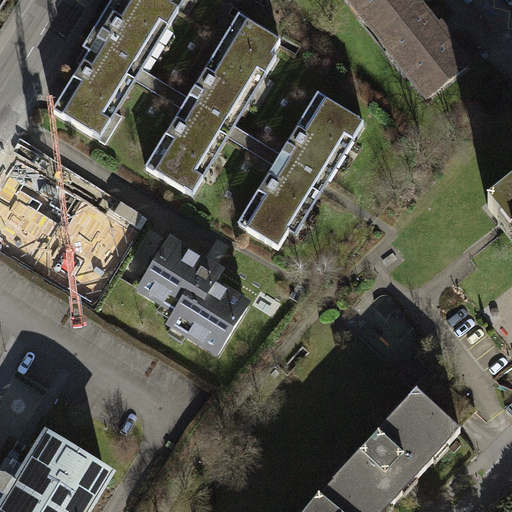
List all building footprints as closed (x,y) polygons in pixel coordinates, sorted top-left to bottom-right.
[(90,55),(54,114),(106,145),(123,118),(109,110),(128,78),(136,84),(136,83),(144,71),(136,66),(160,25),(169,30),(180,12),(172,7),(175,0),(123,0),(98,42),(92,39),(84,52),(90,55)] [(350,0),(378,35),(417,5),(413,0),(350,0)] [(437,30),(417,5),(378,35),(429,99),(467,68),(447,42),(450,40),(440,28),(437,30)] [(183,111),(146,170),(185,194),(185,193),(193,198),(204,180),(196,175),(220,135),(229,140),(229,139),(236,128),(237,127),(228,122),(258,73),(266,78),(277,60),(273,58),(281,44),(240,19),(190,100),(183,111)] [(190,100),(144,71),(136,83),(183,111),(190,100)] [(360,122),(319,97),(282,156),(275,168),(239,227),(279,252),(290,233),(288,232),(313,192),(321,197),(329,184),(321,178),(345,138),(353,143),(364,126),(360,123),(360,122)] [(282,156),(236,128),(229,139),(275,168),(282,156)] [(18,161),(0,189),(0,229),(1,230),(3,228),(23,241),(34,225),(38,228),(63,190),(18,161)] [(511,188),(488,207),(502,225),(509,220),(511,224),(511,188)] [(94,209),(63,190),(38,228),(34,225),(23,241),(60,265),(94,209)] [(134,234),(94,209),(60,265),(100,289),(134,234)] [(169,244),(139,291),(175,313),(168,324),(217,354),(246,307),(211,286),(218,274),(169,244)] [(320,499),(335,511),(376,511),(385,504),(391,509),(404,496),(398,491),(411,477),(416,482),(435,463),(428,457),(441,443),(447,449),(461,434),(417,393),(402,409),(407,413),(395,426),(391,422),(376,438),(377,439),(367,449),(368,450),(364,454),(362,452),(347,468),(352,473),(340,486),(335,481),(333,484),(334,485),(320,499)] [(0,511),(84,511),(107,477),(49,441),(29,473),(7,459),(0,469),(0,511)] [(335,511),(320,499),(320,498),(308,511),(335,511)]
